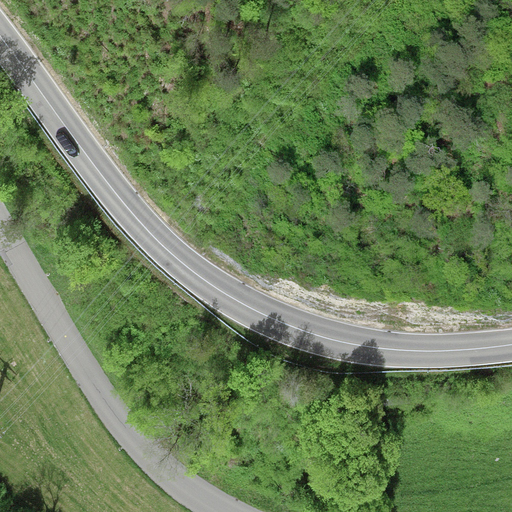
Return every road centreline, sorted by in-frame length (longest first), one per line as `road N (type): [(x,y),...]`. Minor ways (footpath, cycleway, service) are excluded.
road 1 (secondary): [(511,343),(430,350),(350,343),(261,313),(211,284),(130,210),(0,35)]
road 2 (tertiary): [(0,223),(115,411),(164,466),(228,511)]
